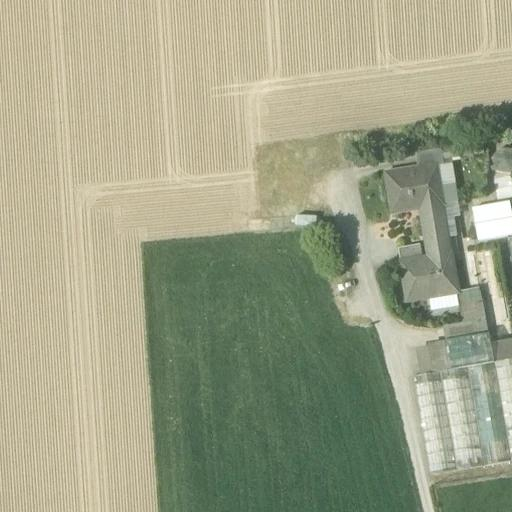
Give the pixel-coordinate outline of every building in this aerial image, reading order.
[(511,151),(500,149),(491,161),(496,175),(510,177),(511,173),(511,151)] [(415,156),(417,171),(436,168),(443,167),(440,151),(415,156)] [(452,166),(443,167),(436,168),(442,205),(442,206),(458,204),(458,203),(452,166)] [(392,215),(419,210),(419,209),(441,205),(441,206),(442,206),(442,205),(436,168),(417,171),(417,173),(406,175),(406,174),(385,177),(391,214),(392,215)] [(511,221),(509,203),(471,210),(477,243),(511,236),(511,221)] [(458,204),(442,206),(441,206),(447,240),(457,239),(454,220),(460,219),(458,204)] [(447,240),(441,206),(441,205),(419,209),(419,210),(428,261),(421,262),(400,265),(406,303),(428,299),(427,293),(440,291),(441,292),(456,290),(450,256),(449,257),(447,240)] [(482,303),(488,335),(490,345),(511,341),(511,312),(500,242),(473,247),(482,303)] [(397,251),(400,265),(421,262),(419,247),(397,251)] [(459,309),(458,307),(456,290),(441,292),(440,291),(427,293),(428,299),(430,314),(459,309)] [(441,329),(444,343),(488,335),(482,303),(458,307),(459,309),(461,325),(441,329)] [(493,365),(490,345),(488,335),(444,343),(449,372),(493,365)] [(511,341),(490,345),(493,365),(511,361),(511,341)] [(449,372),(444,343),(426,346),(427,349),(431,375),(449,372)] [(414,351),(419,377),(431,375),(427,349),(414,351)] [(511,361),(493,365),(449,372),(431,375),(419,377),(412,378),(429,477),(511,463),(511,361)]
